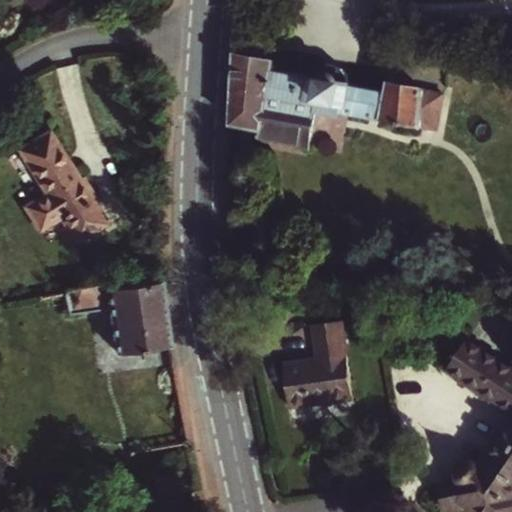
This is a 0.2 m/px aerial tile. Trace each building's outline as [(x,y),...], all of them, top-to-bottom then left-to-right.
[(261,139),(312,148),(319,107),(441,128),(444,109),(425,106),(428,89),(393,83),(391,91),(348,83),(347,77),(342,70),(333,66),(324,67),(315,78),(275,71),(277,61),(238,55),(233,129),(262,134),(261,139)] [(447,93),(428,89),(425,106),(444,109),(447,93)] [(44,201),(24,214),(39,237),(59,224),(75,248),(104,229),(92,209),(95,206),(80,184),(77,186),(46,139),(17,158),(44,201)] [(263,302),(264,280),(244,280),(243,300),(263,302)] [(65,293),(69,320),(110,313),(123,386),(173,377),(157,284),(127,289),(126,282),(65,293)] [(289,366),(295,410),(359,401),(347,322),(317,326),(322,361),(289,366)] [(511,511),(511,369),(468,345),(451,374),(511,408),(511,423),(485,467),(479,462),(468,462),(459,469),(459,481),(441,485),(447,511),(473,506),(484,511),(511,511)] [(185,478),(158,484),(162,503),(190,498),(185,478)]
